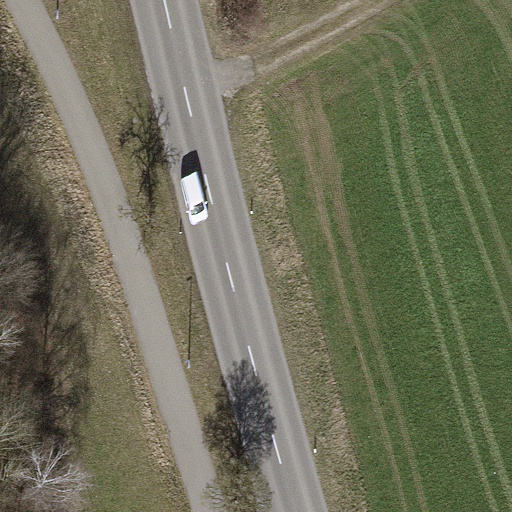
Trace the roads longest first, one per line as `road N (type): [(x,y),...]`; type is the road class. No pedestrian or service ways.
road 1 (secondary): [(166,0),(297,511)]
road 2 (track): [(186,88),(286,50),(376,0)]
